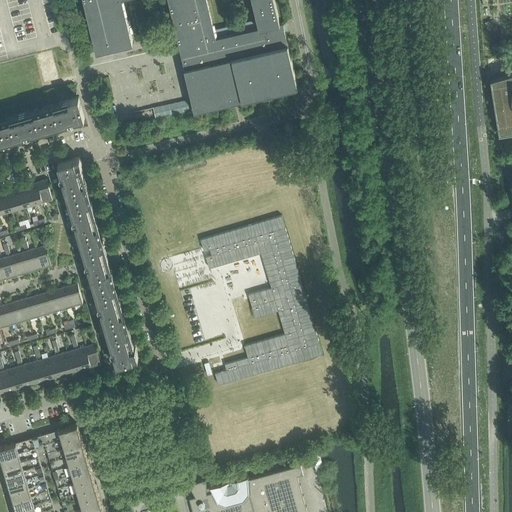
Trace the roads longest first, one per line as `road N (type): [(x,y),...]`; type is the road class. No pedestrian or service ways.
road 1 (primary): [(367,0),(432,511)]
road 2 (primary): [(471,511),(453,0)]
road 3 (residential): [(162,368),(104,164)]
road 4 (residential): [(104,164),(302,110)]
road 5 (residential): [(0,416),(162,368)]
